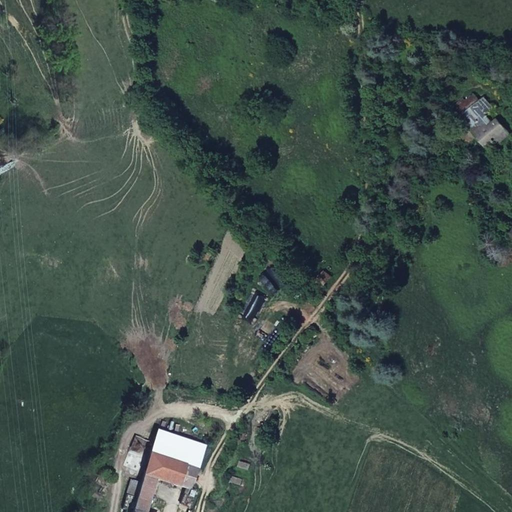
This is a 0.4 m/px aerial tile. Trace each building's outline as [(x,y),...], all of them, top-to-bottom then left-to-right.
[(425,72),(418,83),(437,95),(444,85),(425,72)] [(471,130),(486,147),(491,148),(499,141),(500,142),(509,134),(496,119),(492,123),(485,115),(493,109),(484,97),(480,100),(473,94),(465,101),(464,99),(454,109),(461,117),(464,115),(475,127),(471,130)] [(155,430),(148,454),(197,469),(205,446),(155,430)] [(125,510),(124,511),(144,511),(154,480),(185,489),(188,490),(197,469),(148,454),(140,482),(135,498),(126,495),(122,509),(125,510)] [(130,479),(126,495),(135,498),(140,482),(130,479)] [(185,489),(179,506),(189,509),(195,492),(188,490),(185,489)]
